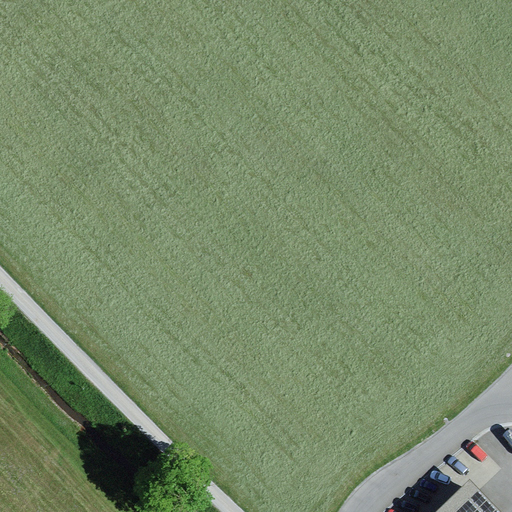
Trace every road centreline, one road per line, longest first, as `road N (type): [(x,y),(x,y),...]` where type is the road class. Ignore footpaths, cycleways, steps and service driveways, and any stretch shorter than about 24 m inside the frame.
road 1 (track): [(237,511),(0,274)]
road 2 (track): [(511,381),(386,511)]
